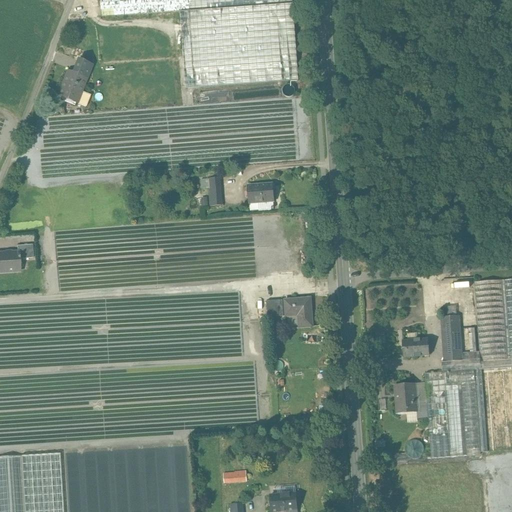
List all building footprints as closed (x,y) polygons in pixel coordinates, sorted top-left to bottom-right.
[(100,0),(102,17),(180,11),(293,3),(292,0),(100,0)] [(293,3),(180,11),(183,87),(299,81),(293,3)] [(91,66),(81,61),(76,75),(86,79),(91,66)] [(76,75),(68,72),(58,97),(86,108),(90,96),(81,92),(86,79),(76,75)] [(219,179),(207,179),(209,206),(220,206),(219,179)] [(273,184),(248,186),(249,204),(258,203),(258,210),(274,209),(273,202),(274,202),(273,184)] [(32,245),(17,246),(17,253),(19,253),(19,259),(33,258),(32,245)] [(17,253),(0,254),(0,273),(20,272),(19,259),(19,253),(17,253)] [(511,279),(505,280),(502,280),(507,353),(511,352),(511,279)] [(502,280),(474,283),(479,352),(480,362),(508,360),(507,353),(502,280)] [(311,299),(285,301),(286,317),(301,316),(302,329),(313,328),(311,299)] [(283,301),(267,302),(268,318),(284,317),(283,301)] [(458,316),(442,318),(445,363),(461,361),(461,353),(458,316)] [(428,340),(403,341),(404,358),(429,356),(428,340)] [(470,353),(461,353),(461,361),(445,363),(442,363),(442,373),(463,371),(511,367),(511,352),(507,353),(508,360),(480,362),(479,352),(476,352),(470,353)] [(511,367),(463,371),(442,373),(425,374),(425,384),(427,403),(431,459),(480,455),(480,453),(511,450),(511,367)] [(425,384),(394,386),(396,414),(417,412),(416,404),(427,403),(425,384)] [(420,440),(405,444),(410,459),(424,455),(420,440)] [(63,511),(60,454),(21,456),(24,511),(63,511)] [(24,511),(21,456),(0,457),(0,511),(24,511)] [(246,471),(224,473),(225,482),(246,480),(246,471)] [(296,493),(270,494),(271,511),(285,511),(296,511),(296,503),(297,503),(297,500),(296,500),(296,493)] [(242,511),(242,503),(231,504),(231,511),(242,511)]
